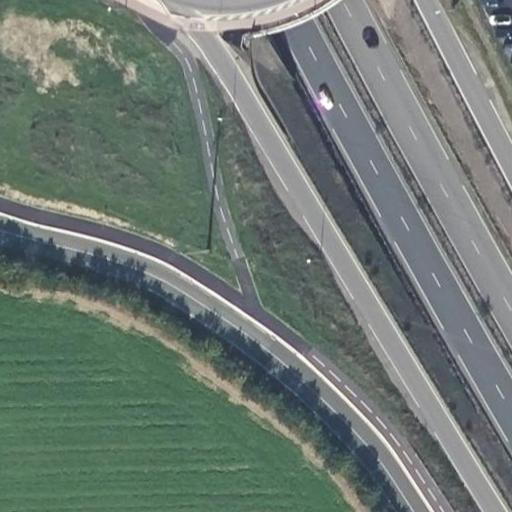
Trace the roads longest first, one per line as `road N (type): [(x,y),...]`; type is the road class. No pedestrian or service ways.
road 1 (trunk): [(178,0),(493,511)]
road 2 (unclassified): [(0,229),(122,263),(250,337),(357,430),(416,511)]
road 3 (trunk): [(281,0),(511,412)]
road 4 (trunk): [(511,309),(340,0)]
road 5 (trunk): [(511,159),(427,0)]
